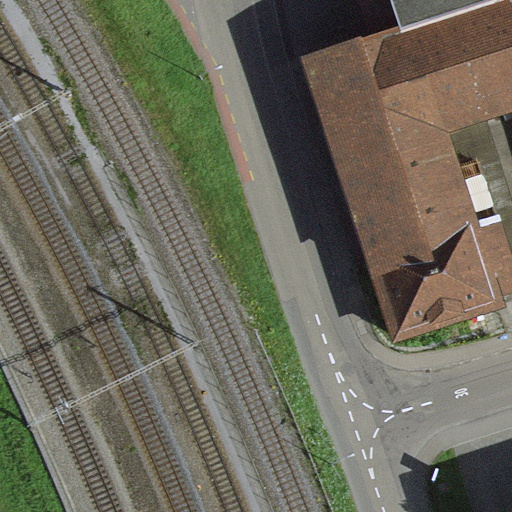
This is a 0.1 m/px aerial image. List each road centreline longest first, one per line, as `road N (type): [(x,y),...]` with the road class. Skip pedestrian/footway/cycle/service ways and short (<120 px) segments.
road 1 (residential): [(359,423),(250,84),(231,0)]
road 2 (residential): [(359,423),(511,374)]
